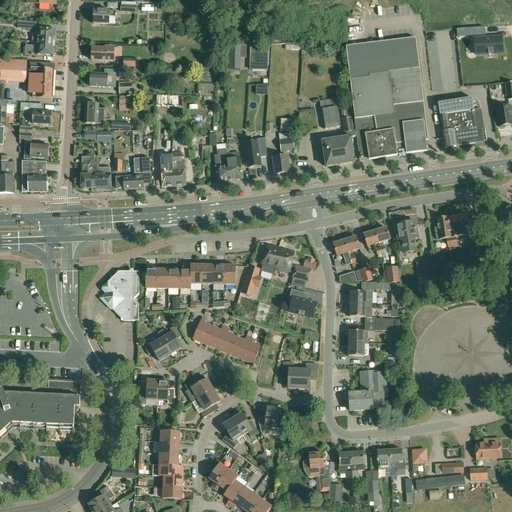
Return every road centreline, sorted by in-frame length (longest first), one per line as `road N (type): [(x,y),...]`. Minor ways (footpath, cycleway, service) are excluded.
road 1 (residential): [(316,224),(493,189),(511,229)]
road 2 (residential): [(66,218),(74,0)]
road 3 (unclassified): [(511,413),(346,437),(330,422),(328,398)]
road 4 (primary): [(312,196),(511,166)]
road 5 (unclassified): [(328,398),(330,284),(316,224)]
road 6 (unclassified): [(70,498),(92,480),(112,439),(109,390),(97,368)]
road 7 (residential): [(173,241),(316,224)]
road 8 (residential): [(198,505),(204,432),(253,392)]
road 9 (residential): [(253,392),(251,374),(202,354),(175,371),(148,368)]
road 10 (primary): [(312,196),(186,217)]
road 11 (primary): [(67,238),(145,232),(186,217)]
road 12 (primary): [(186,217),(66,218)]
